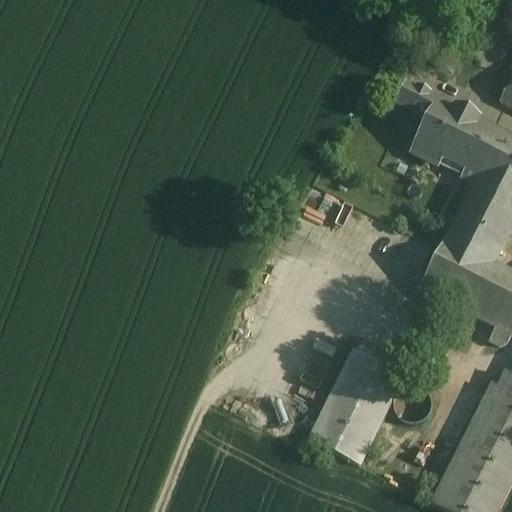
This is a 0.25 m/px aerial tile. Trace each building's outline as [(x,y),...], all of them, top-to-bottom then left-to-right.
[(455,27),(412,5),(402,25),(445,47),(455,27)] [(511,78),(498,105),(511,112),(511,78)] [(416,93),(404,87),(394,106),(426,123),(436,104),(426,99),(427,97),(417,92),(416,93)] [(453,113),(436,104),(426,123),(409,157),(437,171),(440,165),(463,176),(459,183),(472,189),(511,209),(511,142),(476,124),(477,122),(454,111),(453,113)] [(511,226),(511,209),(472,189),(445,244),(444,243),(418,294),(494,332),(510,340),(511,341),(511,277),(491,267),(511,226)] [(510,340),(494,332),(488,346),(497,351),(506,348),(510,340)] [(402,380),(352,355),(307,446),(357,470),(402,380)] [(495,392),(489,389),(429,509),(435,511),(499,511),(510,492),(511,486),(511,381),(503,377),(495,392)] [(400,394),(398,394),(395,397),(392,401),(391,405),(390,409),(390,413),(391,417),(393,421),(396,424),(399,426),(405,429),(409,429),(414,428),(418,427),(421,424),(424,420),(426,417),(427,413),(427,409),(426,405),(425,401),(423,399),(420,396),(417,394),(415,392),(411,392),(408,391),(405,392),(402,393),(400,394)]
